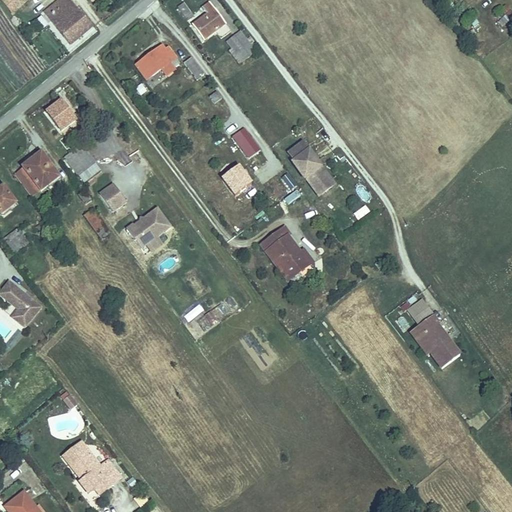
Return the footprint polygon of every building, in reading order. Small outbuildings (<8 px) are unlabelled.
[(28,0),(0,0),(11,14),(28,0)] [(70,46),(93,27),(68,0),(61,0),(44,14),(70,46)] [(184,3),(178,8),(181,12),(187,8),(184,3)] [(225,25),(219,15),(217,16),(213,11),(215,10),(209,3),(202,9),(207,15),(192,26),(203,41),(225,25)] [(501,10),(505,15),(510,20),(511,22),(511,21),(511,12),(506,5),(501,10)] [(187,8),(181,12),(188,21),(194,17),(187,8)] [(502,27),(510,20),(505,15),(497,23),(502,27)] [(240,32),(245,39),(249,36),(244,30),(240,32)] [(240,32),(233,37),(238,44),(245,39),(240,32)] [(227,42),(232,49),(238,44),(233,37),(227,42)] [(229,51),(239,65),(255,52),(245,39),(238,44),(232,49),(229,51)] [(174,69),(170,64),(176,59),(168,48),(165,50),(162,47),(136,67),(147,81),(161,70),(165,75),(174,69)] [(191,58),(184,64),(197,81),(204,75),(191,58)] [(180,65),(176,59),(170,64),(174,69),(180,65)] [(146,92),(141,85),(136,89),(141,96),(146,92)] [(217,92),(209,98),(214,104),(222,99),(217,92)] [(61,102),(47,113),(61,132),(75,121),(61,102)] [(244,129),(232,138),(248,160),(260,151),(244,129)] [(305,179),(318,197),(335,185),(318,163),(311,153),(303,143),(288,154),(294,162),(292,164),(304,180),(305,179)] [(95,163),(81,145),(69,154),(83,172),(95,163)] [(319,147),(311,153),(318,163),(326,157),(319,147)] [(41,154),(23,168),(24,169),(16,175),(32,196),(40,191),(41,192),(59,178),(41,154)] [(83,172),(69,154),(64,158),(78,176),(83,172)] [(365,202),(371,197),(361,184),(354,189),(365,202)] [(126,203),(113,185),(100,195),(112,213),(126,203)] [(0,214),(1,215),(16,204),(3,188),(0,190),(0,214)] [(85,206),(92,201),(85,191),(78,196),(85,206)] [(9,209),(1,215),(3,218),(11,212),(9,209)] [(126,230),(141,250),(146,246),(158,238),(171,228),(157,210),(144,219),(143,223),(139,223),(134,227),(133,225),(126,230)] [(110,235),(93,211),(84,217),(101,241),(110,235)] [(266,253),(270,250),(292,279),(299,273),(309,266),(313,263),(307,255),(303,258),(288,237),(290,236),(284,228),(260,245),(266,253)] [(18,231),(4,242),(13,254),(27,244),(18,231)] [(162,244),(158,238),(146,246),(150,252),(162,244)] [(331,275),(348,265),(336,247),(320,258),(331,275)] [(266,253),(288,282),(292,279),(270,250),(266,253)] [(312,270),(309,266),(299,273),(303,277),(312,270)] [(41,309),(9,283),(0,293),(0,295),(18,311),(12,318),(25,329),(41,309)] [(422,301),(411,309),(416,316),(427,308),(428,308),(422,301)] [(404,312),(410,308),(407,303),(401,308),(404,312)] [(420,326),(433,317),(427,308),(416,316),(414,318),(420,326)] [(0,339),(4,343),(18,329),(0,311),(0,339)] [(441,370),(460,356),(437,325),(438,324),(433,317),(420,326),(413,331),(419,339),(421,338),(431,352),(429,353),(430,354),(441,370)] [(410,333),(427,356),(430,354),(429,353),(431,352),(421,338),(419,339),(413,331),(410,333)] [(71,411),(77,406),(69,396),(63,401),(71,411)] [(88,495),(95,490),(105,481),(110,487),(121,479),(108,462),(100,468),(81,444),(63,458),(82,482),(80,484),(88,495)] [(105,481),(95,490),(99,496),(110,487),(105,481)] [(8,511),(37,511),(24,494),(5,508),(8,511)]
